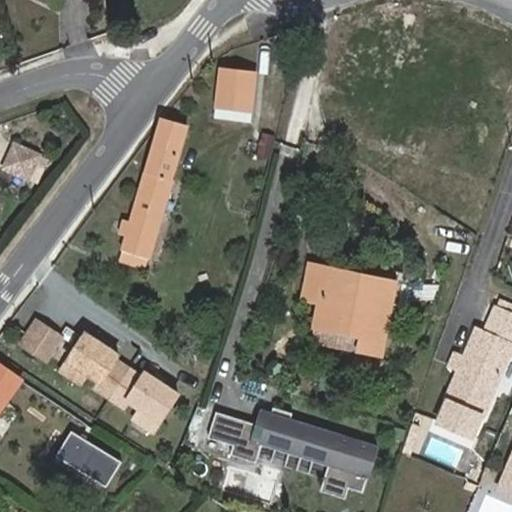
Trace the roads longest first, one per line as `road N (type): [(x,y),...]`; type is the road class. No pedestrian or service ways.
road 1 (residential): [(0,316),(154,94)]
road 2 (unknown): [(425,408),(511,201)]
road 3 (residential): [(0,101),(85,72),(154,94)]
road 4 (residential): [(154,94),(232,0)]
